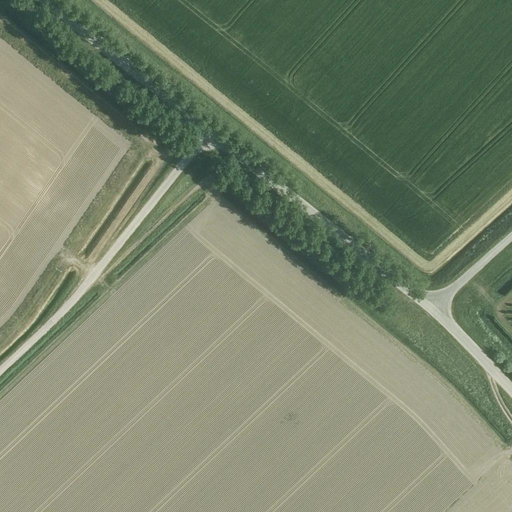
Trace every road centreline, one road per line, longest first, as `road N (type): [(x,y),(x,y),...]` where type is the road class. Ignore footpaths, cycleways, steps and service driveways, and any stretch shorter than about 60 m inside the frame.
road 1 (unclassified): [(0,370),(93,274),(206,129)]
road 2 (unclassified): [(432,308),(206,129)]
road 3 (unclassified): [(206,129),(39,0)]
road 4 (unclassified): [(511,398),(432,308)]
